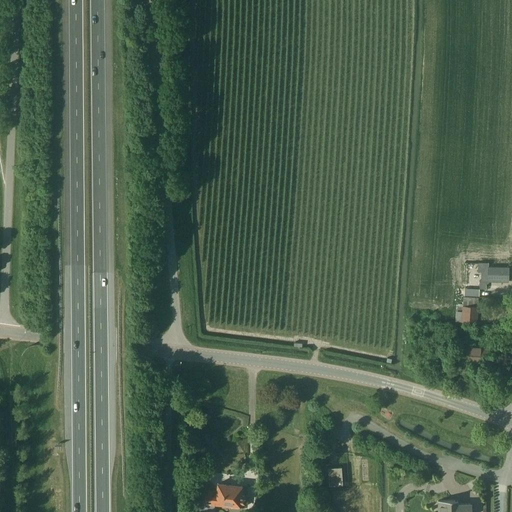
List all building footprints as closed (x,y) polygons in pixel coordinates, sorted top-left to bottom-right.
[(478,263),(478,269),(488,269),(488,281),(508,282),(509,268),(488,267),(488,263),(478,263)] [(479,298),(463,297),(462,312),(456,311),(455,321),(477,323),(479,298)] [(489,346),(464,344),(462,362),(488,364),(489,346)] [(343,484),(342,467),(328,468),(329,485),(343,484)] [(242,486),(218,483),(218,491),(199,489),(197,504),(200,504),(198,511),(213,511),(214,506),(217,506),(217,503),(222,503),(222,507),(232,508),(232,506),(239,507),(239,505),(241,505),(246,506),(247,496),(241,495),(242,486)] [(438,511),(471,511),(471,504),(458,504),(458,500),(438,500),(438,511)]
